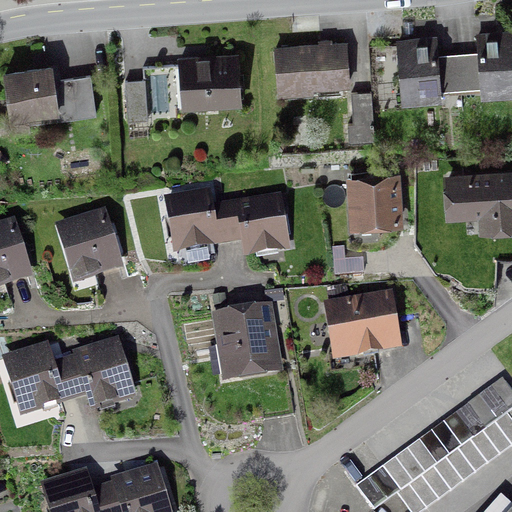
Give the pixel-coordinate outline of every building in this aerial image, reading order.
[(511,28),(476,31),(477,50),(457,52),(460,88),(480,86),(481,97),(511,94),(511,28)] [(460,88),(457,52),(439,53),(437,35),(396,38),(402,103),(441,100),(441,90),(460,88)] [(350,85),(347,40),(333,41),(332,37),(318,38),(318,42),(274,45),(277,95),(314,93),(313,88),(350,85)] [(242,104),(239,51),(178,55),(182,108),(242,104)] [(59,62),(4,69),(10,119),(30,116),(30,122),(96,114),(91,74),(61,78),(59,62)] [(147,119),(145,78),(125,80),(127,120),(147,119)] [(374,139),(371,90),(350,91),(352,122),(345,123),(346,141),(374,139)] [(480,216),(482,231),(511,228),(511,170),(448,176),(451,218),(480,216)] [(352,225),(400,222),(397,173),(349,176),(352,225)] [(208,247),(220,246),(213,204),(211,188),(164,196),(173,253),(185,251),(188,266),(210,262),(208,247)] [(281,193),(236,200),(242,242),(245,257),(256,255),(256,259),(279,256),(278,252),(290,250),(281,193)] [(213,204),(220,246),(242,242),(236,200),(213,204)] [(55,224),(73,285),(124,269),(106,208),(55,224)] [(0,222),(0,288),(33,278),(15,218),(0,222)] [(344,246),(332,246),(334,276),(364,274),(363,257),(345,259),(344,246)] [(266,302),(284,301),(283,290),(265,292),(266,302)] [(227,304),(226,294),(213,295),(214,306),(227,304)] [(328,305),(337,357),(397,347),(389,295),(328,305)] [(225,379),(281,370),(270,306),(215,315),(225,379)] [(118,337),(72,351),(86,398),(91,413),(137,399),(118,337)] [(20,417),(66,404),(52,357),(48,342),(2,356),(20,417)] [(66,404),(86,398),(72,351),(52,357),(66,404)] [(375,510),(398,493),(411,511),(419,511),(511,445),(511,419),(508,413),(511,410),(511,391),(503,379),(356,484),(375,510)] [(166,511),(155,476),(118,487),(125,511),(166,511)] [(96,511),(91,496),(86,481),(48,493),(53,511),(96,511)] [(125,511),(118,487),(91,496),(96,511),(125,511)] [(486,511),(511,511),(511,505),(500,496),(486,511)]
